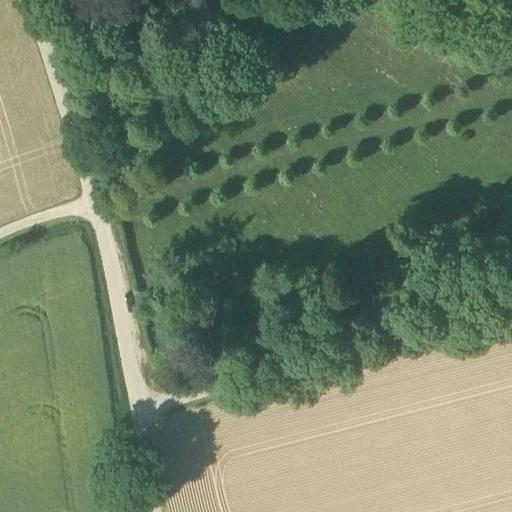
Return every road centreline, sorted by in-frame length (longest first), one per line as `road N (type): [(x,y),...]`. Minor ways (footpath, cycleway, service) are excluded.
road 1 (track): [(97,213),(511,95)]
road 2 (unclassified): [(27,0),(97,213),(136,413)]
road 3 (unclassified): [(136,413),(511,317)]
